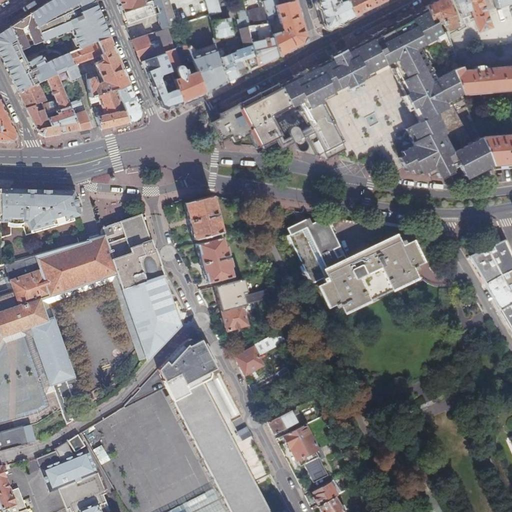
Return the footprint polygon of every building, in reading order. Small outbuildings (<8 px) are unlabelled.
[(91,43),(108,37),(104,26),(92,0),(48,0),(44,3),(29,12),(35,27),(40,38),(41,40),(69,28),(72,35),(70,35),(75,49),(79,48),(91,43)] [(115,0),(120,12),(124,11),(144,4),(144,3),(142,0),(115,0)] [(124,11),(129,23),(157,13),(153,0),(144,3),(144,4),(124,11)] [(169,0),(153,0),(157,13),(163,30),(168,28),(177,25),(169,0)] [(206,0),(210,14),(210,15),(222,11),(218,0),(206,0)] [(257,0),(260,8),(246,12),(247,16),(249,26),(254,25),(256,34),(272,31),(270,25),(265,8),(263,0),(257,0)] [(285,29),(283,31),(273,34),(273,37),(277,56),(292,49),(302,43),(305,37),(295,0),(290,0),(275,5),(266,7),(265,8),(270,25),(275,24),(273,16),(276,15),(279,16),(281,23),(281,22),(283,27),(285,29)] [(315,0),(323,25),(330,28),(348,19),(353,17),(349,7),(346,0),(315,0)] [(346,0),(349,7),(353,17),(386,0),(346,0)] [(447,0),(436,0),(426,6),(428,11),(432,23),(437,21),(437,22),(442,20),(444,25),(447,31),(457,27),(454,18),(447,0)] [(511,0),(455,0),(464,23),(474,19),(478,32),(492,27),(483,0),(493,0),(496,8),(511,2),(511,34),(507,35),(508,44),(511,42),(511,0)] [(423,7),(358,42),(360,46),(426,12),(423,7)] [(216,48),(223,73),(227,82),(245,72),(242,64),(240,60),(246,59),(247,62),(246,62),(249,70),(258,66),(255,55),(256,55),(254,48),(252,42),(251,43),(248,26),(249,26),(247,16),(246,12),(245,9),(237,12),(239,18),(237,19),(244,48),(236,50),(235,48),(230,50),(231,53),(225,55),(223,48),(222,48),(221,45),(220,45),(218,38),(216,38),(215,38),(213,39),(216,48)] [(372,70),(393,59),(426,123),(412,130),(418,143),(414,145),(402,151),(404,155),(399,158),(406,171),(411,169),(413,173),(419,170),(421,175),(428,172),(430,177),(437,173),(438,176),(442,175),(444,179),(452,174),(450,170),(453,169),(452,166),(457,163),(465,176),(471,173),(472,176),(491,166),(479,138),(461,95),(451,71),(459,67),(454,54),(447,31),(442,33),(437,22),(437,21),(432,23),(428,11),(426,12),(360,46),(372,70)] [(29,13),(9,26),(10,29),(11,29),(19,49),(26,46),(24,40),(21,33),(27,31),(30,38),(32,44),(41,40),(40,38),(35,27),(29,12),(29,13)] [(226,18),(212,21),(215,38),(216,38),(218,38),(233,35),(232,34),(235,33),(237,31),(237,29),(232,30),(230,15),(226,16),(226,18)] [(249,26),(248,26),(251,43),(252,42),(254,41),(257,40),(256,34),(254,25),(249,26)] [(25,62),(19,49),(11,29),(10,29),(9,26),(0,33),(0,55),(1,57),(18,92),(23,90),(38,83),(44,80),(47,79),(56,74),(69,105),(70,105),(77,102),(81,101),(82,93),(76,77),(75,76),(73,70),(72,70),(71,67),(65,54),(47,62),(42,64),(38,56),(25,62)] [(459,27),(447,31),(454,54),(467,49),(462,34),(461,34),(459,27)] [(163,30),(156,32),(161,45),(172,41),(168,28),(163,30)] [(153,33),(132,40),(140,61),(165,52),(174,49),(172,42),(152,49),(148,39),(155,37),(153,33)] [(96,83),(93,76),(86,79),(88,96),(104,91),(103,88),(105,87),(104,83),(106,83),(108,90),(116,88),(117,87),(117,88),(127,84),(119,62),(108,37),(91,43),(79,48),(75,49),(69,52),(74,64),(98,55),(99,58),(96,60),(96,61),(93,62),(101,82),(96,83)] [(256,55),(255,55),(258,66),(277,56),(273,37),(257,40),(254,41),(255,46),(254,48),(256,55)] [(30,38),(24,40),(26,46),(29,45),(32,44),(30,38)] [(459,67),(451,71),(461,95),(511,90),(511,42),(508,44),(454,54),(459,67)] [(354,49),(348,52),(361,76),(367,72),(372,70),(360,46),(354,49)] [(187,49),(185,50),(190,62),(193,60),(194,60),(191,54),(189,48),(187,49)] [(193,60),(205,94),(218,87),(227,82),(223,73),(216,48),(203,53),(202,50),(191,54),(194,60),(193,60)] [(348,52),(346,48),(332,55),(334,59),(348,52)] [(172,71),(176,70),(179,77),(174,79),(177,88),(183,104),(197,98),(205,94),(193,60),(190,62),(181,65),(175,49),(174,49),(165,52),(171,71),(172,71)] [(140,61),(148,79),(159,106),(166,109),(183,104),(177,88),(165,93),(163,87),(161,87),(159,82),(161,81),(160,77),(161,74),(171,71),(165,52),(140,61)] [(334,59),(346,83),(353,86),(359,82),(361,76),(348,52),(334,59)] [(327,63),(322,66),(334,90),(339,87),(346,83),(334,59),(327,63)] [(374,74),(391,66),(405,94),(402,96),(410,111),(413,109),(419,121),(406,129),(414,145),(418,143),(412,130),(426,123),(393,59),(372,70),(374,74)] [(322,66),(320,61),(280,82),(281,84),(287,81),(289,83),(322,66)] [(230,136),(232,135),(233,137),(251,128),(260,146),(262,145),(263,147),(267,145),(276,140),(281,148),(293,142),(297,149),(298,150),(300,150),(301,150),(303,150),(304,149),(306,148),(307,146),(307,145),(306,143),(303,137),(311,133),(321,152),(323,151),(324,153),(340,145),(343,143),(342,141),(344,141),(324,102),(323,102),(323,101),(324,101),(321,96),(334,90),(322,66),(289,83),(287,81),(281,84),(221,115),(222,116),(220,117),(220,118),(218,120),(226,137),(229,135),(230,136)] [(47,79),(56,99),(42,104),(46,113),(55,110),(69,105),(64,93),(56,74),(47,79)] [(359,82),(353,86),(346,83),(351,91),(365,84),(361,76),(359,82)] [(23,90),(18,92),(25,106),(41,101),(41,102),(46,100),(38,83),(23,90)] [(117,87),(116,88),(128,121),(136,119),(139,112),(127,84),(117,88),(117,87)] [(100,100),(105,114),(96,117),(99,126),(100,128),(113,126),(128,121),(116,88),(108,90),(104,91),(88,96),(91,103),(100,100)] [(336,94),(334,90),(321,96),(324,101),(336,94)] [(0,141),(13,141),(17,135),(0,101),(0,141)] [(25,106),(37,129),(50,126),(47,118),(46,113),(42,104),(41,102),(41,101),(25,106)] [(47,118),(50,126),(37,129),(38,132),(45,136),(79,130),(91,128),(84,108),(72,112),(70,105),(69,105),(55,110),(57,115),(47,118)] [(511,135),(479,138),(491,166),(493,170),(511,168),(511,135)] [(6,190),(0,190),(0,223),(27,223),(30,230),(79,214),(77,208),(80,207),(80,205),(79,202),(78,199),(76,196),(74,196),(72,191),(68,192),(59,194),(58,190),(41,190),(6,190)] [(207,216),(217,213),(212,196),(185,203),(195,239),(222,232),(218,215),(208,218),(206,219),(205,215),(207,216)] [(0,450),(2,450),(2,451),(17,447),(17,446),(27,443),(23,426),(0,432),(0,337),(30,327),(32,334),(50,385),(51,385),(65,424),(78,416),(71,396),(67,384),(75,381),(73,373),(53,318),(47,320),(40,299),(115,273),(145,360),(179,325),(170,300),(161,275),(162,274),(159,266),(160,265),(154,248),(153,249),(150,240),(149,241),(140,214),(130,218),(103,227),(103,226),(101,228),(100,230),(100,232),(100,234),(100,236),(87,240),(5,265),(14,291),(0,296),(0,450)] [(316,284),(327,308),(335,304),(336,307),(339,305),(343,313),(418,277),(414,270),(417,269),(416,265),(413,267),(406,265),(410,254),(388,246),(386,253),(382,251),(381,254),(379,255),(378,252),(349,265),(326,217),(312,224),(309,218),(287,228),(290,235),(286,236),(303,273),(306,272),(311,284),(322,279),(323,281),(316,284)] [(196,244),(207,283),(232,276),(229,267),(231,266),(229,257),(219,260),(217,261),(216,257),(218,257),(228,254),(226,246),(224,246),(221,237),(196,244)] [(511,257),(504,240),(487,248),(500,275),(511,269),(511,257)] [(487,248),(469,257),(485,284),(500,275),(487,248)] [(511,269),(500,275),(511,297),(511,269)] [(145,360),(115,273),(40,299),(47,320),(53,318),(54,317),(49,304),(111,283),(138,362),(145,360)] [(511,297),(500,275),(485,284),(500,310),(511,302),(511,297)] [(243,279),(214,287),(221,311),(247,303),(255,301),(263,299),(269,298),(267,289),(243,296),(242,293),(246,292),(243,279)] [(255,301),(259,316),(270,313),(263,299),(255,301)] [(511,302),(500,310),(511,331),(511,302)] [(244,308),(248,307),(247,303),(221,311),(227,331),(248,325),(244,308)] [(96,314),(76,319),(89,371),(113,365),(107,342),(103,343),(96,314)] [(0,337),(0,354),(6,343),(32,334),(30,327),(0,337)] [(284,339),(279,330),(233,356),(244,376),(263,365),(261,363),(257,354),(261,352),(284,339)] [(268,511),(201,382),(208,378),(210,374),(209,371),(215,368),(212,362),(213,362),(204,345),(203,345),(200,340),(194,342),(193,340),(187,338),(185,340),(157,369),(163,380),(162,381),(205,464),(229,511),(268,511)] [(261,352),(257,354),(261,363),(265,361),(261,352)] [(139,388),(121,407),(100,420),(104,426),(126,413),(145,393),(139,388)] [(297,402),(292,405),(294,409),(314,398),(310,391),(295,399),(297,402)] [(292,410),(292,409),(268,422),(274,434),(296,423),(292,413),(293,412),(292,410)] [(329,426),(323,415),(307,422),(310,428),(317,424),(320,430),(329,426)] [(318,449),(305,423),(283,435),(289,448),(290,448),(296,460),(297,459),(300,466),(304,464),(313,482),(328,475),(320,459),(322,459),(318,449)] [(74,452),(85,446),(77,434),(67,440),(74,452)] [(87,449),(72,454),(66,441),(54,448),(55,450),(39,457),(36,459),(37,461),(37,462),(49,492),(58,488),(67,509),(69,508),(70,511),(109,511),(102,495),(105,494),(97,473),(96,473),(87,449)] [(0,466),(0,506),(1,509),(2,511),(28,511),(27,508),(26,508),(18,487),(10,490),(1,466),(0,466)] [(340,492),(333,479),(310,492),(318,505),(318,506),(336,495),(338,494),(340,492)] [(343,511),(336,498),(339,497),(338,494),(336,495),(318,506),(320,511),(343,511)]
